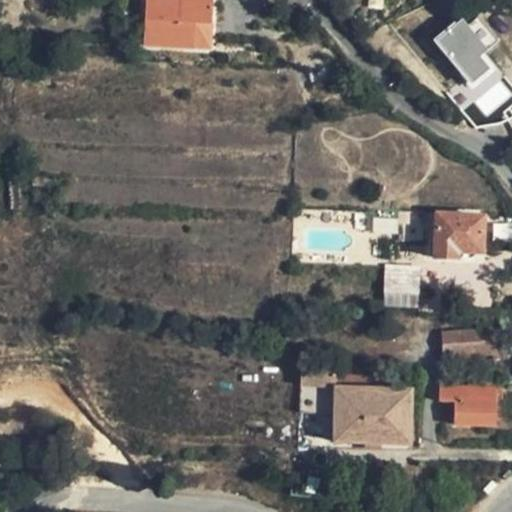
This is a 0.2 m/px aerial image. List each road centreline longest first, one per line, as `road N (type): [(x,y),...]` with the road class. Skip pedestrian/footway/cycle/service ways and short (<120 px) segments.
road 1 (residential): [(312,0),(409,108),(483,149),(511,179)]
road 2 (residential): [(47,511),(105,496),(251,511)]
road 3 (unknown): [(511,451),(458,452),(436,448),(423,435),(424,332)]
